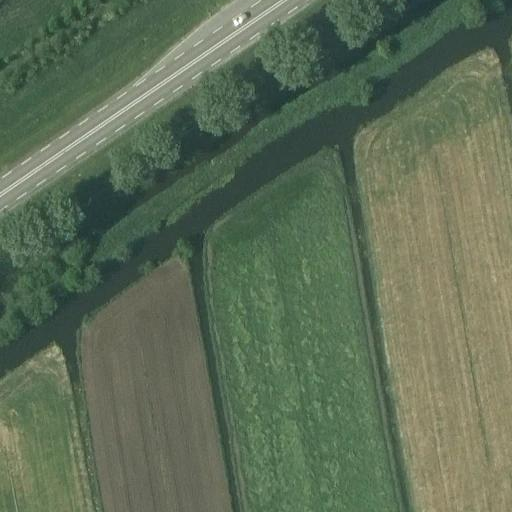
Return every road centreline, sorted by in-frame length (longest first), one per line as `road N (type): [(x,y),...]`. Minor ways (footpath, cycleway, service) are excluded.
road 1 (track): [(0,322),(206,175),(475,0)]
road 2 (primary): [(0,194),(285,0)]
